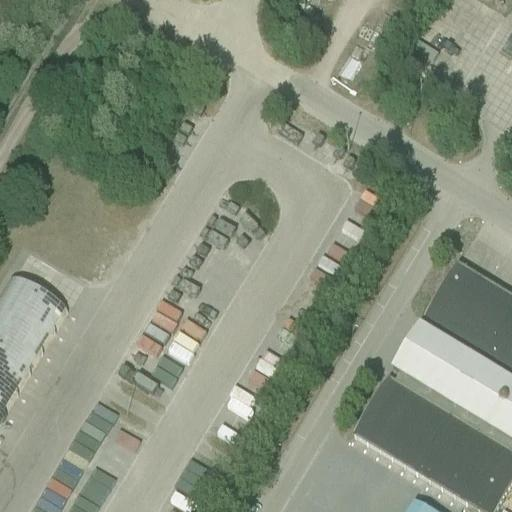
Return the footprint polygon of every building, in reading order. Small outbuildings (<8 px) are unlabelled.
[(339,291),(385,203),(361,191),(315,279),(339,291)] [(399,383),(395,389),(388,385),(353,442),(468,511),(498,511),(511,489),(511,303),(457,271),(422,328),(429,331),(426,338),(419,334),(392,379),(399,383)] [(311,282),(304,292),(326,307),(333,296),(311,282)] [(9,283),(0,298),(0,427),(67,318),(9,283)] [(281,335),(268,358),(289,370),(302,348),(281,335)] [(225,432),(220,442),(244,454),(249,444),(225,432)]
